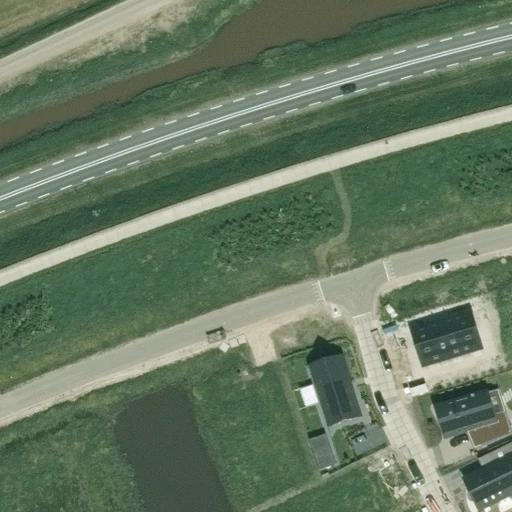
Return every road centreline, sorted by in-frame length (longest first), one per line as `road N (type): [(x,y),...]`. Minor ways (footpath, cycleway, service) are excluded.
road 1 (primary): [(0,200),(319,88),(511,37)]
road 2 (residential): [(341,281),(0,409)]
road 3 (residential): [(445,511),(341,281)]
road 4 (residential): [(511,233),(341,281)]
road 5 (unclassified): [(0,70),(151,0)]
